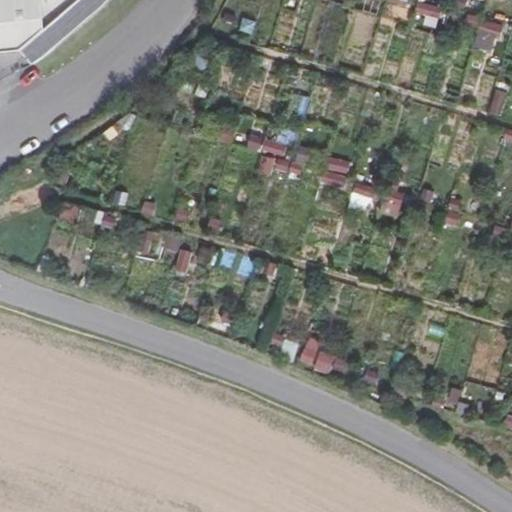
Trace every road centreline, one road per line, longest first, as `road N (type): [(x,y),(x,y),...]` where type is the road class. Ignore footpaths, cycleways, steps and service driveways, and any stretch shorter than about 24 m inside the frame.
road 1 (tertiary): [(0,293),(292,389),(511,507)]
road 2 (tertiary): [(0,141),(68,105),(163,26),(177,0)]
